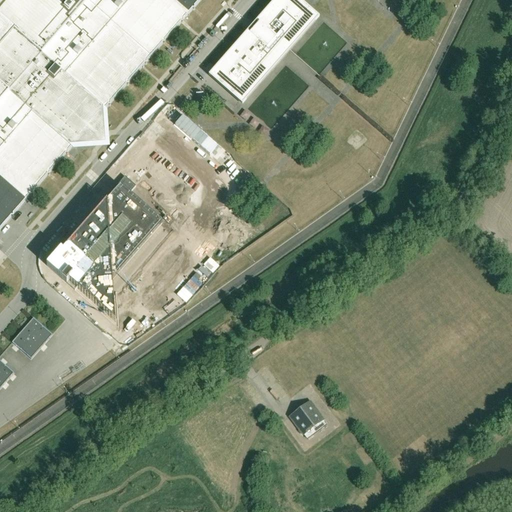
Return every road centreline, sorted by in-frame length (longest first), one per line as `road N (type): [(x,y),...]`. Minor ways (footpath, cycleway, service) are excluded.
road 1 (unclassified): [(18,511),(448,202),(470,178),(511,95)]
road 2 (unknown): [(31,269),(70,310),(75,337),(0,406)]
